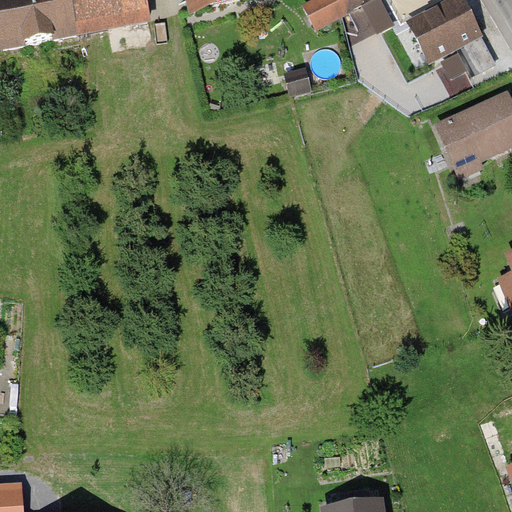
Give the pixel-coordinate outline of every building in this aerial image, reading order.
[(0,0),(0,6),(10,56),(158,27),(152,0),(0,0)] [(194,0),(200,24),(253,12),(251,3),(262,0),(194,0)] [(385,0),(329,0),(309,10),(320,32),(386,0),(385,0)] [(461,0),(455,0),(413,23),(435,64),(483,39),(461,0)] [(425,0),(429,9),(447,0),(425,0)] [(511,101),(509,96),(441,127),(462,175),(511,152),(511,101)] [(24,511),(23,484),(0,485),(0,511),(24,511)] [(390,511),(389,501),(320,510),(320,511),(390,511)]
